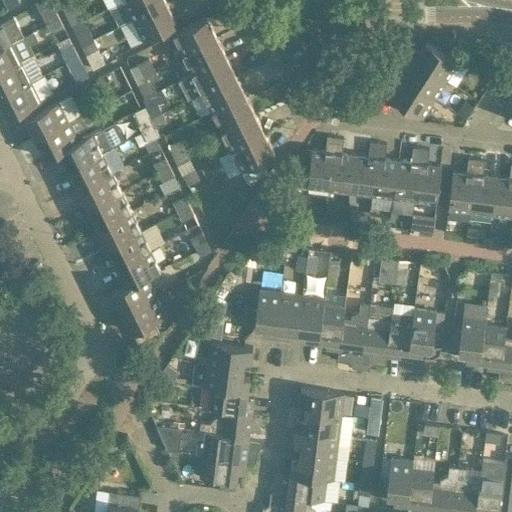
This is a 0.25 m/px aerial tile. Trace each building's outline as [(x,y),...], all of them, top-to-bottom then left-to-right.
[(79,8),(74,0),(71,0),(62,4),(67,14),(79,8)] [(167,2),(165,0),(124,0),(133,18),(167,2)] [(177,22),(167,2),(133,18),(143,38),(177,22)] [(43,12),(48,21),(59,16),(54,6),(43,12)] [(13,14),(0,20),(0,45),(11,40),(23,34),(13,14)] [(207,15),(173,32),(183,52),(217,36),(207,15)] [(64,25),(59,16),(48,21),(52,31),(64,25)] [(77,34),(82,43),(93,38),(89,28),(77,34)] [(226,55),(217,36),(183,52),(193,71),(226,55)] [(98,47),(93,38),(82,43),(86,52),(98,47)] [(0,69),(21,59),(11,40),(0,45),(0,69)] [(402,52),(414,60),(415,58),(446,78),(458,59),(427,40),(419,51),(407,43),(402,52)] [(62,51),(67,60),(78,54),(74,45),(62,51)] [(71,69),(83,64),(78,54),(67,60),(71,69)] [(193,71),(179,78),(188,98),(203,91),(236,74),(226,55),(193,71)] [(149,58),(130,67),(135,76),(154,67),(149,58)] [(415,58),(414,60),(408,69),(395,61),(390,70),(402,78),(403,76),(434,96),(446,78),(415,58)] [(0,93),(31,78),(21,59),(0,69),(0,93)] [(154,67),(135,76),(140,85),(158,76),(154,67)] [(245,94),(236,74),(203,91),(212,110),(245,94)] [(403,76),(402,78),(396,87),(384,79),(378,88),(392,96),(392,95),(422,115),(434,96),(403,76)] [(0,99),(8,115),(41,98),(31,78),(0,93),(0,99)] [(255,113),(245,94),(212,110),(222,130),(255,113)] [(35,135),(69,118),(59,98),(25,115),(35,135)] [(147,110),(150,115),(151,117),(162,111),(157,102),(146,108),(147,110)] [(147,110),(136,115),(143,130),(155,125),(151,117),(150,115),(147,110)] [(167,120),(162,111),(151,117),(155,125),(155,126),(167,120)] [(265,132),(255,113),(222,130),(232,149),(265,132)] [(78,138),(78,137),(69,118),(35,135),(45,155),(60,148),(59,147),(78,138)] [(159,134),(155,126),(155,125),(143,130),(148,140),(159,134)] [(69,167),(102,150),(111,146),(101,126),(93,130),(78,137),(78,138),(59,147),(60,148),(69,167)] [(275,152),(265,132),(232,149),(241,169),(275,152)] [(329,186),(336,135),(327,134),(325,149),(312,147),(308,178),(307,183),(329,186)] [(351,189),(355,152),(342,151),(344,136),(336,135),(329,186),(351,189)] [(169,144),(173,154),(185,148),(180,138),(169,144)] [(372,192),(379,140),(370,139),(368,154),(355,152),(351,189),(372,192)] [(393,195),(398,158),(385,156),(387,142),(379,140),(372,192),(393,195)] [(114,145),(111,146),(102,150),(69,167),(79,186),(112,170),(124,164),(114,145)] [(415,197),(421,146),(413,145),(411,160),(398,158),(393,195),(415,197)] [(308,178),(312,147),(306,146),(291,176),(308,178)] [(437,200),(441,163),(428,162),(430,147),(421,146),(415,197),(437,200)] [(190,157),(185,148),(173,154),(178,163),(190,157)] [(154,161),(158,171),(170,165),(165,156),(154,161)] [(470,208),(477,157),(468,156),(466,171),(453,169),(448,206),(470,208)] [(492,211),(496,174),(483,173),(485,158),(477,157),(470,208),(492,211)] [(511,213),(511,161),(509,176),(496,174),(492,211),(511,213)] [(175,174),(170,165),(158,171),(163,180),(175,174)] [(199,177),(195,167),(183,173),(188,183),(199,177)] [(88,206),(122,189),(112,170),(79,186),(88,206)] [(98,225),(131,208),(122,189),(88,206),(98,225)] [(189,203),(186,196),(185,194),(173,200),(178,209),(189,203)] [(194,213),(189,203),(178,209),(182,219),(194,213)] [(108,244),(141,227),(131,208),(98,225),(108,244)] [(117,263),(150,247),(141,227),(108,244),(117,263)] [(207,239),(202,230),(191,235),(195,245),(207,239)] [(212,249),(207,239),(195,245),(200,254),(212,249)] [(160,267),(150,247),(117,263),(127,282),(127,283),(146,274),(146,275),(160,267)] [(306,269),(308,255),(298,253),(296,268),(306,269)] [(316,271),(317,256),(308,255),(306,269),(316,271)] [(338,274),(339,259),(329,257),(328,272),(338,274)] [(405,282),(407,267),(397,266),(395,281),(405,282)] [(156,294),(146,275),(146,274),(127,283),(127,282),(112,290),(122,310),(156,294)] [(498,294),(500,279),(490,278),(488,293),(498,294)] [(359,292),(373,294),(375,281),(361,280),(359,292)] [(276,333),(281,289),(259,287),(257,307),(248,305),(246,322),(263,324),(262,331),(276,333)] [(303,292),(282,290),(281,289),(276,333),(289,334),(290,327),(298,328),(303,292)] [(323,302),(324,302),(325,295),(303,292),(298,328),(306,329),(305,336),(319,338),(323,302)] [(165,313),(157,296),(156,294),(122,310),(138,341),(160,331),(154,319),(165,313)] [(361,367),(369,301),(360,300),(359,310),(358,310),(351,313),(351,317),(344,316),(343,316),(339,348),(337,358),(350,359),(352,363),(352,366),(361,367)] [(387,354),(391,322),(390,322),(392,311),(392,304),(369,301),(361,367),(370,368),(370,365),(373,362),(386,364),(387,354)] [(343,316),(344,316),(345,305),(324,302),(323,302),(319,338),(326,339),(325,346),(339,348),(343,316)] [(414,314),(409,350),(423,351),(424,344),(440,346),(442,330),(445,310),(414,306),(413,314),(414,314)] [(414,314),(413,314),(392,311),(390,322),(391,322),(387,354),(400,356),(401,349),(409,350),(414,314)] [(484,322),(485,315),(483,315),(463,313),(460,332),(452,331),(450,348),(467,350),(465,357),(479,359),(484,322)] [(221,336),(222,323),(212,322),(211,335),(221,336)] [(506,325),(484,322),(479,359),(487,359),(486,367),(499,368),(500,368),(504,336),(506,325)] [(511,333),(511,334),(511,337),(504,336),(500,368),(499,368),(498,378),(511,380),(511,381),(511,333)] [(210,340),(207,362),(243,366),(244,359),(251,359),(253,345),(210,340)] [(243,366),(207,362),(194,360),(191,382),(211,385),(211,384),(248,389),(249,375),(242,374),(243,366)] [(179,371),(166,363),(161,371),(173,380),(179,371)] [(173,380),(161,371),(156,379),(168,387),(173,380)] [(252,410),(254,397),(247,396),(248,389),(211,384),(211,385),(209,406),(220,407),(252,411),(252,410)] [(341,413),(344,392),(344,391),(301,385),(299,400),(307,401),(306,408),(341,413)] [(379,417),(381,403),(371,402),(369,416),(379,417)] [(261,424),(262,412),(252,410),(252,411),(220,407),(219,415),(215,414),(210,419),(210,421),(200,420),(199,429),(265,437),(266,428),(263,427),(261,424)] [(339,434),(341,413),(306,408),(305,416),(298,415),(296,429),(339,434)] [(377,432),(379,417),(369,416),(367,431),(377,432)] [(438,434),(439,424),(425,422),(423,432),(438,434)] [(175,449),(178,425),(156,424),(167,448),(175,449)] [(261,445),(264,446),(265,437),(199,429),(196,452),(203,453),(214,454),(246,459),(256,460),(258,448),(261,445)] [(296,429),(294,443),(301,443),(300,451),(336,456),(348,457),(350,436),(339,434),(296,429)] [(499,441),(501,432),(501,431),(486,429),(485,439),(499,441)] [(373,460),(375,449),(365,448),(363,459),(373,460)] [(333,478),(336,456),(300,451),(299,459),(292,458),(290,472),(326,476),(326,477),(333,478)] [(245,472),(246,459),(214,454),(203,453),(200,475),(220,478),(219,486),(235,488),(237,471),(245,472)] [(407,501),(411,466),(412,466),(413,458),(391,456),(389,468),(380,467),(378,490),(394,493),(393,500),(407,501)] [(371,483),(373,460),(363,459),(361,481),(371,483)] [(451,511),(458,465),(449,463),(448,474),(446,473),(440,477),(440,480),(432,479),(428,511),(427,511),(426,511),(451,511)] [(475,511),(480,485),(479,485),(472,484),(472,481),(467,476),(465,476),(467,466),(458,465),(451,511),(475,511)] [(432,479),(434,468),(412,466),(411,466),(407,501),(415,502),(414,510),(427,511),(428,511),(432,479)] [(511,478),(511,467),(504,466),(503,473),(502,477),(502,478),(511,478)] [(323,498),(326,477),(326,476),(290,472),(289,479),(282,478),(280,492),(312,497),(323,498)] [(489,511),(498,511),(500,500),(501,489),(502,478),(502,477),(480,474),(479,485),(480,485),(475,511),(489,511),(490,511),(489,511)] [(511,490),(511,478),(502,478),(501,489),(511,490)] [(369,493),(371,483),(361,481),(359,492),(369,493)] [(511,501),(511,490),(501,489),(500,500),(511,501)] [(138,511),(141,494),(139,494),(109,490),(106,511),(138,511)] [(311,504),(312,497),(280,492),(271,490),(269,503),(266,505),(263,505),(261,511),(317,511),(318,511),(314,504),(311,504)] [(511,511),(511,501),(500,500),(498,511),(511,511)] [(360,511),(361,511),(362,503),(347,501),(345,511),(360,511)]
